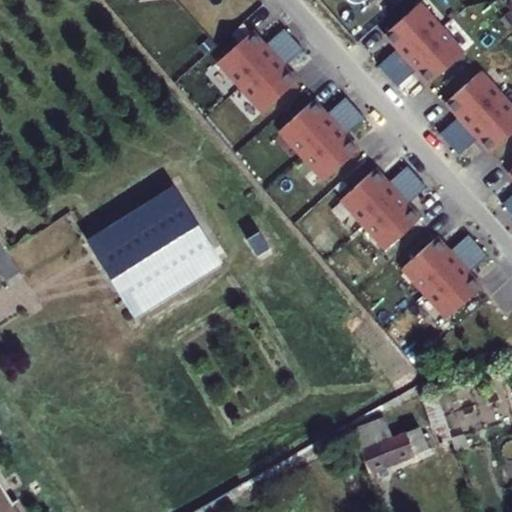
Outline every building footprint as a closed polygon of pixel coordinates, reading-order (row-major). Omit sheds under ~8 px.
[(425,77),(438,91),(471,61),(427,11),(393,41),(406,55),(386,73),(405,95),(425,77)] [(271,119),(305,89),(293,75),(312,58),(292,36),(273,54),(260,40),(227,70),(271,119)] [(488,145),(500,159),(511,148),(511,104),(489,79),(456,109),(468,124),(448,141),(468,163),(488,145)] [(333,188),(367,158),(354,144),(374,126),(354,105),(335,123),(322,109),(288,139),(333,188)] [(395,257),(428,227),(416,213),(435,195),(415,174),(396,192),(383,178),(350,208),(395,257)] [(180,181),(93,235),(139,309),(226,255),(180,181)] [(267,225),(253,234),(266,255),(280,247),(267,225)] [(457,325),(490,295),(478,281),(498,263),(478,242),(458,260),(445,246),(412,276),(457,325)] [(450,440),(434,392),(418,399),(433,445),(450,440)] [(374,425),(353,433),(369,475),(420,452),(412,432),(381,444),(374,425)]
